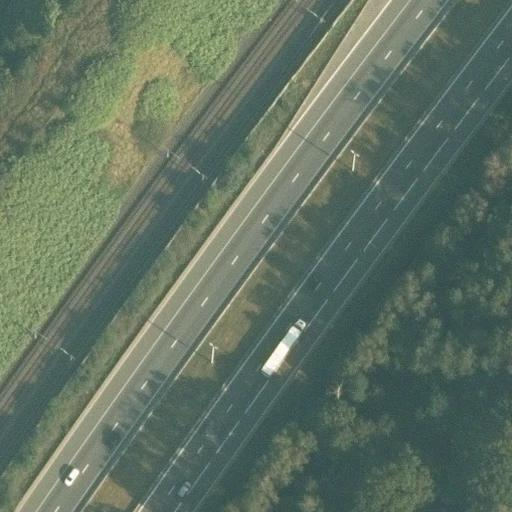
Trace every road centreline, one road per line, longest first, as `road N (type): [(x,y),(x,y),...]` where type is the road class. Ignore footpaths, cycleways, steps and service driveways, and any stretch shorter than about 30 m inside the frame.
road 1 (motorway): [(440,0),(46,511)]
road 2 (motorway): [(152,511),(511,46)]
